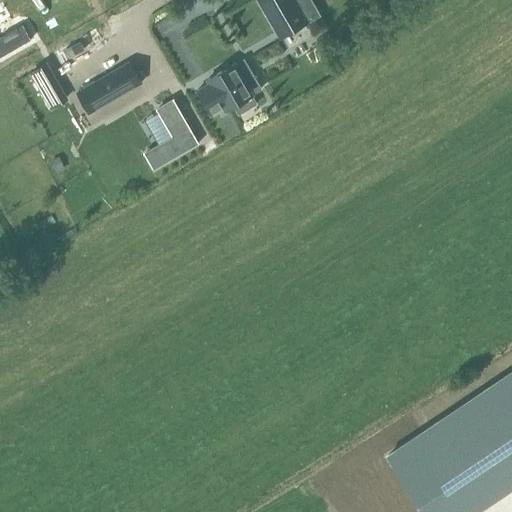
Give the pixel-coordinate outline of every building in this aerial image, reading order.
[(283,36),(274,21),(297,8),(306,22),(307,22),(294,0),(260,0),(273,22),(282,36),(283,36)] [(37,37),(70,19),(61,3),(29,21),(37,37)] [(154,60),(164,83),(198,68),(182,32),(172,36),(161,12),(140,21),(134,7),(99,23),(106,38),(127,28),(143,64),(154,60)] [(2,23),(0,23),(0,53),(4,61),(37,43),(29,28),(11,38),(2,23)] [(82,99),(95,92),(101,103),(140,80),(130,62),(78,92),(82,99)] [(211,87),(201,93),(211,112),(221,106),(224,111),(234,106),(239,114),(257,104),(252,95),(253,95),(235,64),(232,66),(228,64),(222,68),(222,71),(207,80),(211,87)] [(214,134),(194,97),(183,103),(198,130),(182,139),(188,149),(214,134)]
